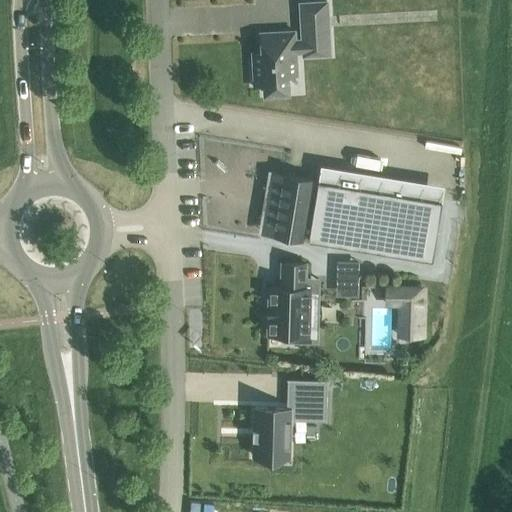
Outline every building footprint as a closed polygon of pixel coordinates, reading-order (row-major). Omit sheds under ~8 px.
[(254,52),(253,52),(253,54),(255,84),(264,84),(264,93),(289,92),(288,75),(297,74),(296,52),(303,52),(303,53),(303,55),(305,55),(316,55),(318,55),(328,54),(330,54),(330,52),(329,45),(327,1),(300,3),(302,39),(295,39),(295,31),(261,32),(262,52),(254,52)] [(433,258),(441,199),(318,179),(317,183),(311,182),(312,178),(284,173),(275,235),(303,240),(303,236),(310,236),(309,240),(433,258)] [(269,286),(268,333),(299,334),(299,340),(317,341),(319,286),(311,286),(311,278),(306,277),(306,262),(282,261),(281,286),(269,286)] [(357,273),(337,272),(337,288),(357,289),(357,273)] [(421,286),(401,286),(399,335),(419,335),(421,286)] [(255,407),(254,455),(276,456),(276,460),(286,461),(286,456),(289,456),(290,417),(324,418),(325,380),(328,380),(328,379),(287,378),(287,379),(290,379),(289,407),(255,407)]
